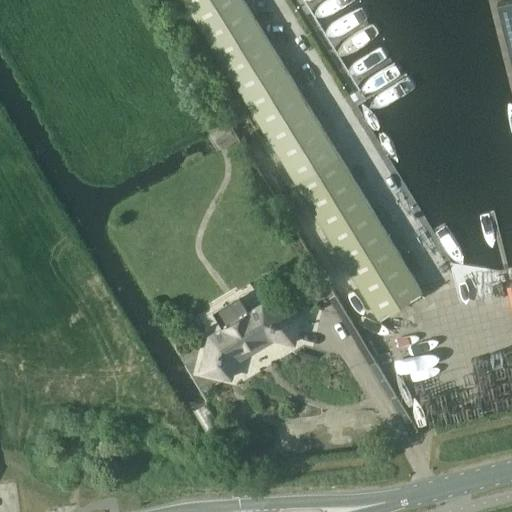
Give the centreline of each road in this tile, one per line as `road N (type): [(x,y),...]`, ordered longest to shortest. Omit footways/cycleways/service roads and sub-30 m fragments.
road 1 (secondary): [(382,503),(239,506)]
road 2 (secondary): [(382,503),(511,470)]
